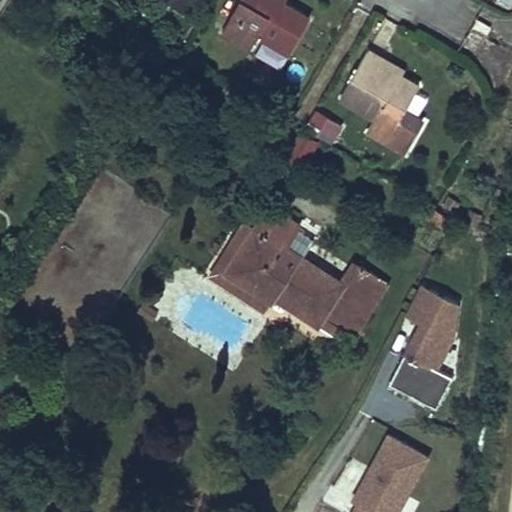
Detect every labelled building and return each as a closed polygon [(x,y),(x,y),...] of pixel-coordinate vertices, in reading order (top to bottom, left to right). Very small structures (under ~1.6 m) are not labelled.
[(282,2),(278,0),(239,0),(221,31),(251,48),(259,35),(290,53),(310,19),(282,2)] [(401,77),(378,63),(381,57),(367,49),(340,96),(374,116),(366,130),(404,153),(423,119),(405,108),(418,87),(401,77)] [(381,57),(378,63),(401,77),(404,71),(381,57)] [(333,143),(344,124),(316,108),(305,127),(333,143)] [(308,171),(324,143),(305,133),(289,160),(308,171)] [(255,228),(228,271),(271,298),(273,299),(275,297),(319,323),(320,322),(324,316),(355,336),(389,282),(357,261),(343,283),(305,259),(286,247),(292,237),(300,225),(269,206),(255,228)] [(271,298),(228,271),(255,228),(245,222),(212,275),(266,307),(271,298)] [(305,259),(311,249),(292,237),(286,247),(305,259)] [(447,352),(466,303),(425,287),(386,385),(440,406),(452,376),(449,375),(457,356),(447,352)] [(144,302),(140,309),(154,318),(157,311),(144,302)] [(324,316),(320,322),(351,341),(355,336),(324,316)] [(337,476),(353,484),(381,431),(365,423),(337,476)] [(381,431),(353,484),(385,502),(411,453),(413,449),(381,431)]
